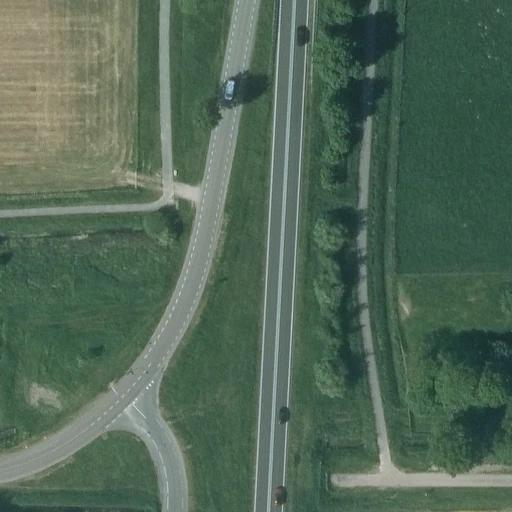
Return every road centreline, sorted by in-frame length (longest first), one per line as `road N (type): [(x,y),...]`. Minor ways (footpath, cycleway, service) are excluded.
road 1 (trunk): [(294,0),(268,511)]
road 2 (tertiary): [(122,396),(162,348),(201,249),(245,0)]
road 3 (unclassified): [(511,480),(333,480)]
road 4 (tertiary): [(0,470),(59,447),(122,396)]
road 5 (tertiary): [(174,511),(167,453),(122,396)]
